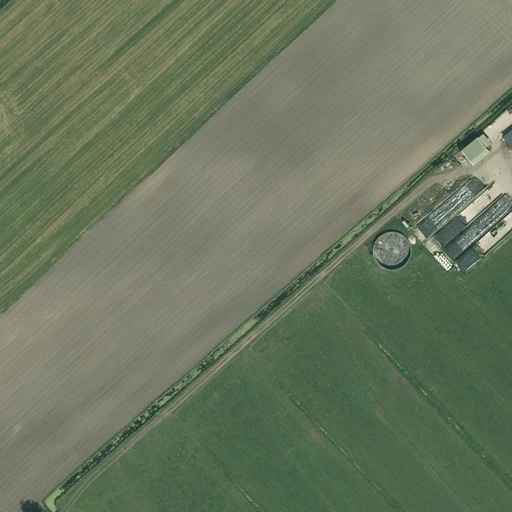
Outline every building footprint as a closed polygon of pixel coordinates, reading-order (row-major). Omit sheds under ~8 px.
[(487,142),(492,140),(485,130),(462,144),(473,161),(492,149),(487,142)] [(443,243),(463,229),(471,236),(479,230),(480,229),(490,222),(508,201),(502,192),(506,188),(497,180),(486,188),(474,202),(456,214),(452,219),(448,221),(445,225),(436,231),(434,233),(439,240),(443,243)] [(406,220),(417,214),(419,218),(428,213),(422,201),(401,212),(406,220)] [(511,203),(459,259),(470,270),(511,226),(511,203)] [(426,235),(436,223),(428,216),(417,228),(426,235)]
